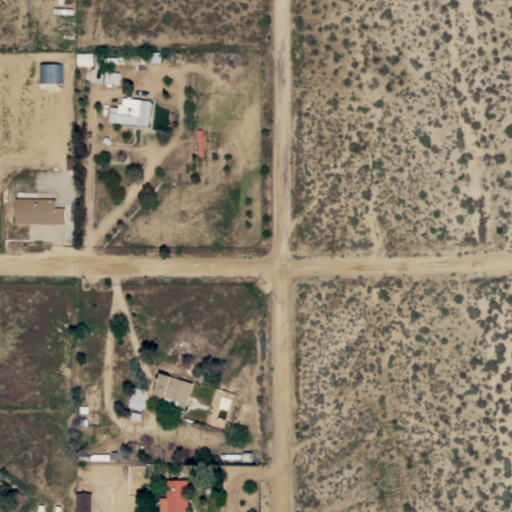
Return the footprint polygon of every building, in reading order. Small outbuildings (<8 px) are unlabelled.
[(78,66),(77,53),(94,53),(94,65),(78,66)] [(62,63),(63,83),(39,83),(39,64),(62,63)] [(115,71),(114,72),(119,73),(119,85),(111,84),(111,86),(106,85),(107,84),(104,84),(105,71),(115,71)] [(148,126),(109,121),(110,112),(111,106),(118,107),(119,104),(122,104),(123,98),(127,98),(127,96),(132,96),(132,98),(151,101),(148,126)] [(56,199),(56,207),(65,208),(65,224),(15,223),(15,198),(56,199)] [(185,409),(184,408),(182,414),(176,412),(177,406),(163,401),(164,397),(154,393),(160,372),(193,383),(185,409)] [(142,410),(129,407),(134,387),(147,391),(142,410)] [(188,511),(194,511),(160,511),(160,497),(167,497),(167,479),(188,479),(188,511)] [(82,492),(87,492),(87,493),(92,493),(92,511),(76,511),(76,492),(82,492)]
